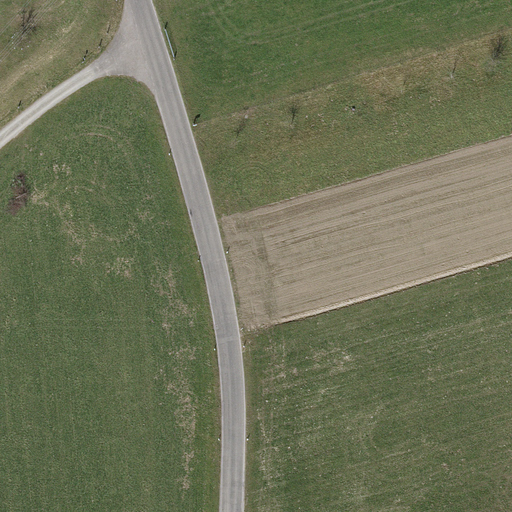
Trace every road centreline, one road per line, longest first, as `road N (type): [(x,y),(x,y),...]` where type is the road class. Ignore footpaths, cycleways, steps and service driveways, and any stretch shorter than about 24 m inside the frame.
road 1 (unclassified): [(140,0),(198,181),(235,368),(233,511)]
road 2 (track): [(155,43),(92,72),(0,142)]
